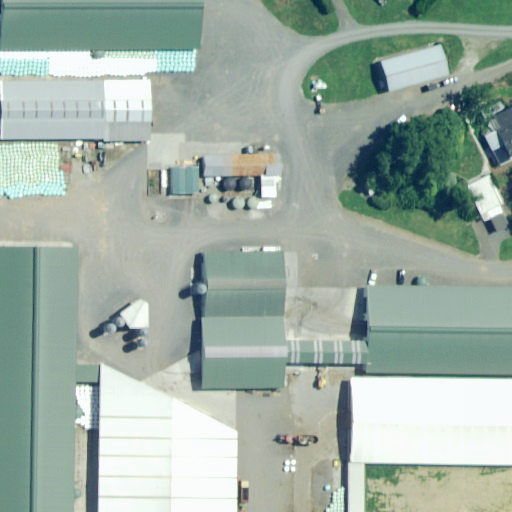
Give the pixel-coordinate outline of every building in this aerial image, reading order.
[(446,76),(438,46),(378,62),(386,92),(446,76)] [(374,75),(373,66),(331,70),(335,103),(377,99),(374,75)] [(133,69),(0,70),(0,129),(134,129),(133,69)] [(511,107),(491,118),(497,129),(482,137),(490,153),(502,147),(508,159),(511,156),(511,107)] [(275,176),(277,176),(277,156),(203,156),(203,177),(260,177),(275,176)] [(511,221),(497,194),(487,175),(465,188),(483,222),(488,219),(496,234),(511,225),(511,221)] [(275,176),(260,177),(260,197),(275,197),(275,176)] [(272,252),(188,254),(190,326),(274,325),(272,252)] [(94,365),(90,511),(221,511),(223,430),(94,365)] [(511,461),(511,379),(339,374),(336,456),(511,461)]
